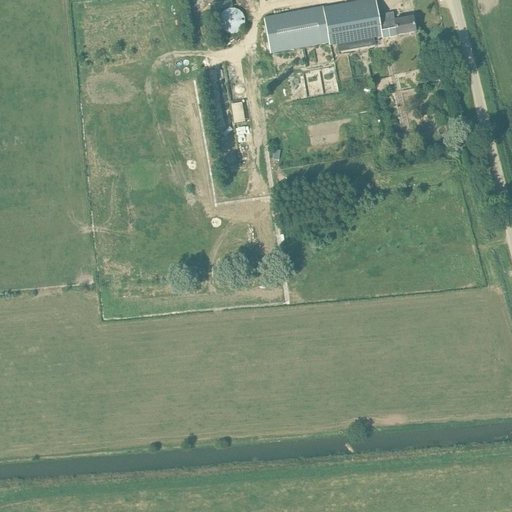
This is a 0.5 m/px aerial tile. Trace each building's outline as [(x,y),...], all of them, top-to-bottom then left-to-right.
[(264,20),(266,30),(270,51),(328,40),(329,46),(382,37),(382,38),(396,36),(415,32),(412,17),(393,20),(394,21),(380,23),(375,0),(368,0),(322,8),(323,9),(264,20)] [(220,17),(219,22),(220,26),(222,30),(226,33),(230,34),(234,34),(238,33),(242,30),(244,26),(245,22),(244,17),(242,13),(238,10),(234,9),(230,9),(226,10),(222,13),(220,17)] [(214,70),(222,123),(232,122),(225,69),(214,70)] [(245,76),(233,77),(239,122),(251,121),(245,76)] [(286,154),(280,156),(282,166),(289,164),(286,154)]
